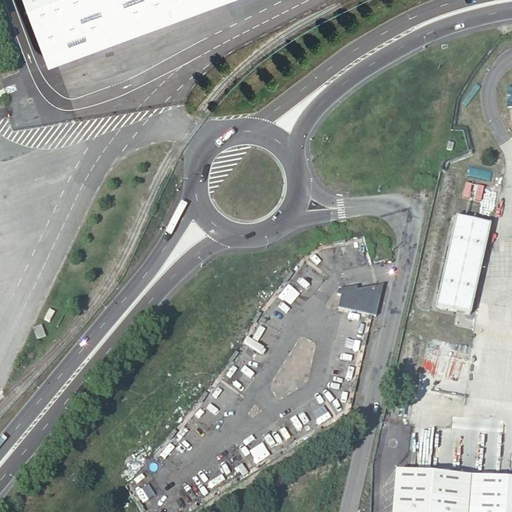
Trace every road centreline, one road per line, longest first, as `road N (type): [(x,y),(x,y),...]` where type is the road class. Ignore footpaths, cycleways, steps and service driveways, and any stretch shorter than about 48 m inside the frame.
road 1 (unclassified): [(342,208),(392,207),(411,229),(347,511)]
road 2 (secondary): [(0,478),(177,271),(228,233)]
road 3 (secondary): [(194,198),(158,260),(0,445)]
road 4 (secondary): [(292,156),(313,108),(362,66),(406,40),(511,10)]
road 5 (secondary): [(452,0),(349,52),(250,129)]
